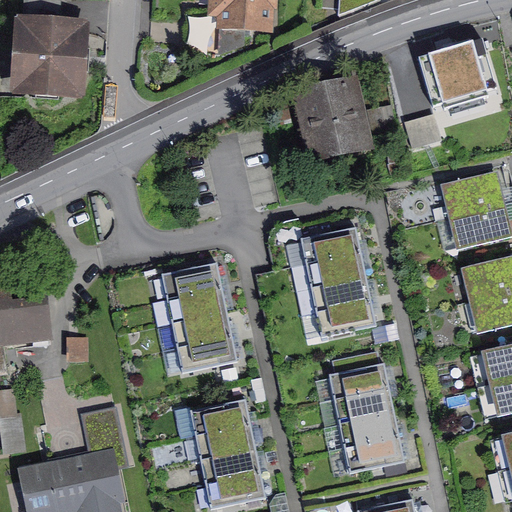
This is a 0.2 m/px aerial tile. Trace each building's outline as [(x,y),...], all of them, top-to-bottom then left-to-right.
[(281,32),(282,0),(213,0),(213,29),(281,32)] [(342,0),(341,15),(379,1),(379,0),(342,0)] [(89,100),(93,25),(21,20),(16,96),(89,100)] [(482,34),(420,53),(439,117),(501,99),(482,34)] [(356,82),(297,95),(312,159),(371,146),(356,82)] [(406,118),(415,148),(445,139),(436,109),(406,118)] [(496,175),(446,187),(454,218),(504,206),(496,175)] [(504,206),(454,218),(461,250),(511,238),(504,206)] [(356,230),(301,241),(306,266),(362,254),(356,230)] [(362,254),(306,266),(311,290),(367,279),(362,254)] [(511,258),(466,270),(474,301),(511,291),(511,258)] [(216,265),(161,276),(166,301),(221,289),(216,265)] [(367,279),(311,290),(316,314),(372,303),(367,279)] [(0,380),(8,379),(3,350),(55,341),(48,299),(16,304),(12,285),(0,287),(0,380)] [(221,289),(166,301),(171,325),(227,314),(221,289)] [(511,291),(474,301),(481,333),(511,325),(511,291)] [(372,303),(316,314),(321,339),(377,327),(372,303)] [(227,314),(171,325),(176,350),(232,338),(227,314)] [(232,338),(176,350),(181,374),(237,363),(232,338)] [(511,347),(487,353),(494,384),(511,379),(511,347)] [(384,365),(329,377),(334,401),(389,390),(384,365)] [(511,379),(494,384),(502,416),(511,413),(511,379)] [(20,387),(1,388),(4,450),(22,450),(20,387)] [(389,390),(334,401),(339,426),(395,414),(389,390)] [(246,401),(191,412),(196,437),(251,425),(246,401)] [(395,414),(339,426),(344,450),(400,439),(395,414)] [(251,425),(196,437),(201,461),(256,450),(251,425)] [(400,439),(344,450),(349,475),(405,463),(400,439)] [(115,445),(15,468),(25,511),(123,511),(122,503),(128,502),(115,445)] [(256,450),(201,461),(206,486),(261,474),(256,450)] [(261,474),(206,486),(211,510),(267,499),(261,474)] [(415,511),(413,501),(359,511),(415,511)]
